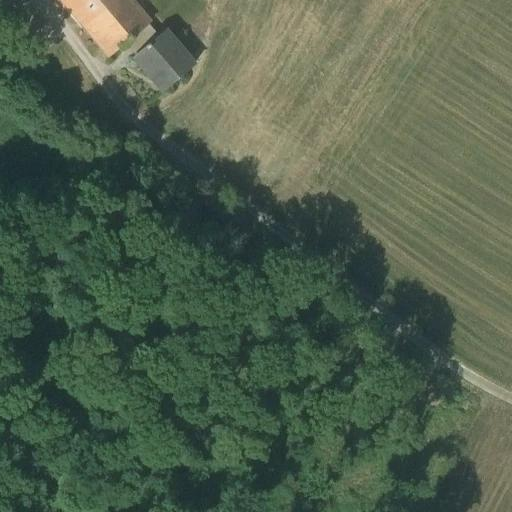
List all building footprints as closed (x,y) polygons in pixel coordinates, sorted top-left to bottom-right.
[(0,0),(0,26),(14,8),(2,0),(0,0)] [(129,0),(60,0),(109,58),(125,44),(148,25),(149,24),(129,0)] [(148,25),(125,44),(136,57),(159,37),(148,25)] [(136,57),(135,58),(163,92),(194,66),(165,32),(159,37),(136,57)] [(24,40),(7,54),(24,73),(40,59),(24,40)]
